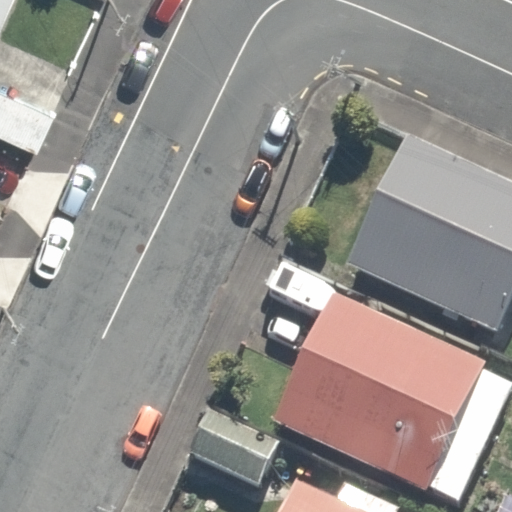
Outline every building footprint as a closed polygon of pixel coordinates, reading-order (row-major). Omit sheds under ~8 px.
[(0,86),(0,138),(28,152),(48,111),(0,86)] [(511,188),(406,141),(346,273),(507,346),(511,334),(511,188)] [(331,298),(269,426),(448,511),(450,511),(511,385),(331,298)] [(211,416),(186,464),(247,495),(271,447),(211,416)] [(275,511),(402,511),(404,509),(347,483),(338,502),(290,480),(275,511)]
